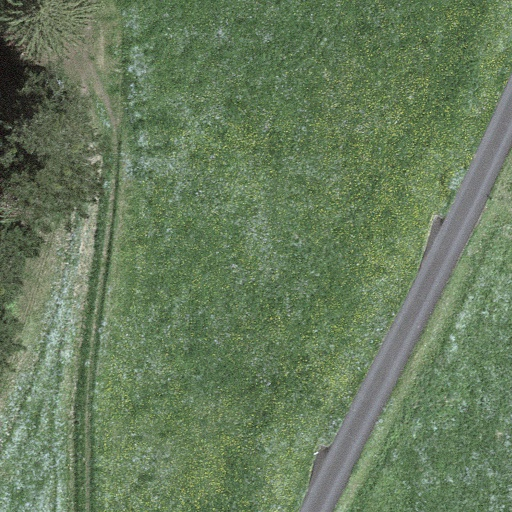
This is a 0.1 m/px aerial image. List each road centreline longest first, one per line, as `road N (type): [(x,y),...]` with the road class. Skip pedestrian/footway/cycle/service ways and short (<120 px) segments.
road 1 (track): [(511,110),(309,511)]
road 2 (track): [(99,216),(77,511)]
